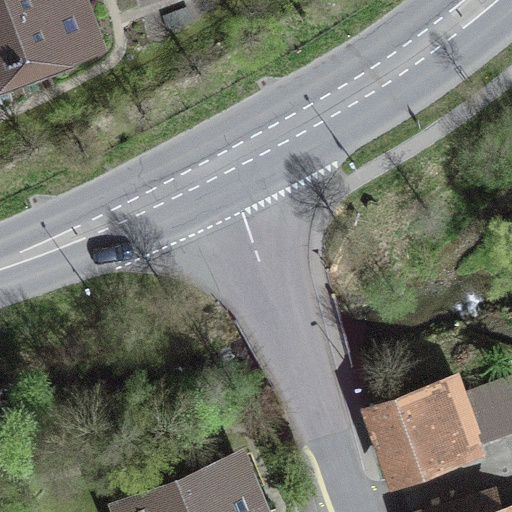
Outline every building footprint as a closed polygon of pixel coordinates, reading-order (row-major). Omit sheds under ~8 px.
[(0,0),(0,74),(92,41),(76,0),(0,0)] [(462,393),(479,444),(511,432),(511,376),(511,375),(475,389),(462,393)] [(479,444),(462,393),(457,381),(371,411),(395,477),(480,448),(479,444)] [(122,504),(125,511),(259,511),(237,457),(122,504)] [(498,511),(492,490),(419,511),(498,511)]
